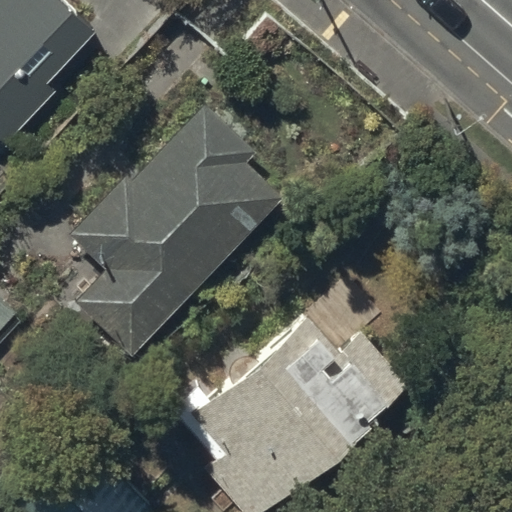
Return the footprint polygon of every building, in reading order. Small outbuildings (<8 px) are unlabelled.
[(61,0),(0,0),(0,135),(52,81),(42,72),(88,25),(61,0)] [(248,140),(200,97),(126,176),(119,170),(71,222),(108,256),(78,289),(132,338),(274,184),(238,151),(248,140)] [(0,316),(11,304),(0,294),(0,316)] [(337,337),(306,301),(189,401),(224,441),(200,462),(243,511),(259,511),(409,382),(355,321),(337,337)] [(31,511),(137,511),(148,502),(74,428),(10,491),(31,511)]
